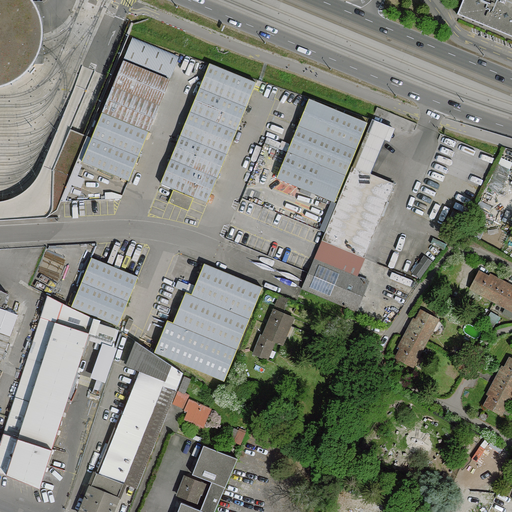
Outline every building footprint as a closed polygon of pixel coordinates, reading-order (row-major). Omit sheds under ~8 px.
[(0,0),(0,86),(8,84),(17,79),(24,73),(30,67),(32,64),(35,59),(39,50),(41,41),(42,32),(41,23),(39,14),(35,5),(32,2),(30,0),(0,0)] [(511,0),(463,0),(458,15),(511,37),(511,0)] [(44,1),(32,2),(35,5),(39,14),(41,23),(42,32),(41,41),(39,50),(35,59),(32,64),(43,64),(43,54),(43,47),(43,40),(44,19),(44,1)] [(124,60),(171,80),(181,57),(133,38),(124,60)] [(130,182),(171,80),(124,60),(82,163),(130,182)] [(257,82),(210,62),(160,183),(174,188),(193,196),(207,202),(257,82)] [(367,121),(310,98),(289,151),(278,177),(335,200),(367,121)] [(391,126),(372,118),(322,240),(365,258),(395,183),(372,173),(391,126)] [(193,198),(174,190),(168,202),(188,210),(193,198)] [(42,270),(60,277),(68,257),(50,250),(42,270)] [(424,277),(435,258),(426,253),(416,272),(424,277)] [(138,277),(92,258),(72,306),(119,326),(138,277)] [(368,281),(315,258),(302,289),(355,311),(368,281)] [(263,288),(205,264),(192,295),(186,292),(174,323),(168,320),(155,352),(225,381),(263,288)] [(498,283),(479,272),(471,288),(494,301),(503,285),(498,283)] [(503,285),(494,301),(511,310),(511,289),(507,287),(503,285)] [(0,305),(8,308),(9,304),(7,303),(11,293),(0,287),(0,305)] [(48,296),(41,318),(89,333),(94,319),(48,296)] [(0,366),(20,315),(0,307),(0,366)] [(294,318),(275,310),(264,336),(262,335),(254,354),(268,360),(276,342),(283,344),(294,318)] [(416,321),(409,334),(426,343),(438,319),(422,310),(416,321)] [(4,434),(52,449),(89,333),(41,318),(9,417),(4,434)] [(98,320),(94,319),(89,333),(97,335),(98,332),(113,337),(116,329),(98,322),(98,320)] [(426,343),(409,334),(406,340),(396,358),(413,367),(426,343)] [(100,474),(124,484),(163,385),(177,391),(183,374),(136,342),(127,365),(141,371),(100,474)] [(511,358),(500,378),(498,382),(511,389),(511,358)] [(186,393),(191,379),(185,377),(174,404),(184,408),(190,395),(186,393)] [(502,415),(511,395),(511,389),(498,382),(496,386),(485,406),(502,415)] [(138,489),(177,391),(163,385),(124,484),(138,489)] [(211,409),(190,400),(186,409),(190,411),(186,419),(193,422),(194,420),(204,425),(211,409)] [(241,445),(246,434),(235,429),(232,437),(236,439),(235,442),(241,445)] [(271,436),(263,431),(260,437),(268,441),(271,436)] [(0,444),(0,471),(40,487),(52,449),(4,434),(0,444)] [(177,511),(215,511),(238,459),(204,445),(193,474),(212,482),(200,510),(181,503),(177,511)] [(488,454),(476,448),(465,469),(488,481),(495,466),(485,461),(488,454)] [(112,511),(124,484),(100,474),(96,473),(80,511),(112,511)] [(424,480),(417,476),(414,482),(421,486),(424,480)] [(204,484),(185,477),(178,495),(197,502),(204,484)] [(333,480),(329,490),(337,493),(341,483),(333,480)] [(248,492),(237,488),(230,505),(240,509),(241,508),(250,511),(251,511),(255,504),(258,505),(260,499),(247,493),(248,492)] [(337,493),(329,490),(324,503),(332,506),(337,493)]
